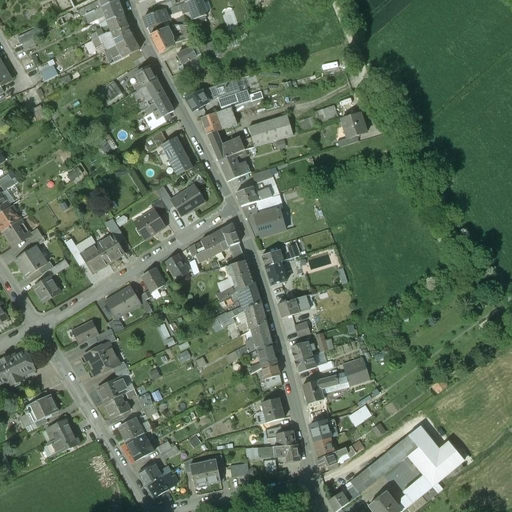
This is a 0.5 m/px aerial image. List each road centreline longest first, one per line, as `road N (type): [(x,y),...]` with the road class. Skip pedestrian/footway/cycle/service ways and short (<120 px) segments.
road 1 (residential): [(233,209),(271,313),(312,488)]
road 2 (residential): [(126,0),(233,209)]
road 3 (residential): [(233,209),(38,328)]
road 4 (residential): [(38,328),(154,511)]
road 5 (residential): [(332,0),(388,123)]
